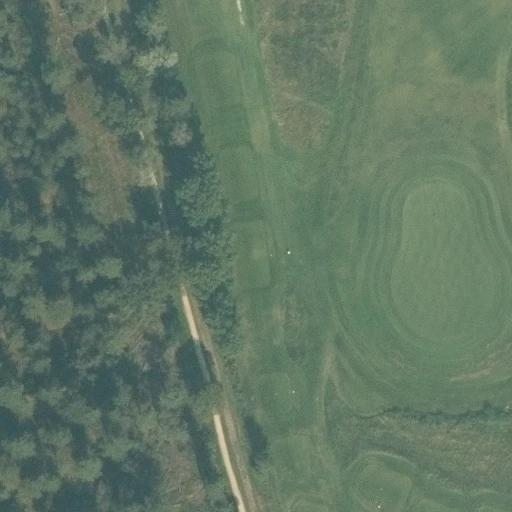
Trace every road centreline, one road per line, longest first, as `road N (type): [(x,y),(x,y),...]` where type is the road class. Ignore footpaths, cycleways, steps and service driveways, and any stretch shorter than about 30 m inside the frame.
road 1 (track): [(118,0),(198,291)]
road 2 (track): [(253,511),(198,291)]
